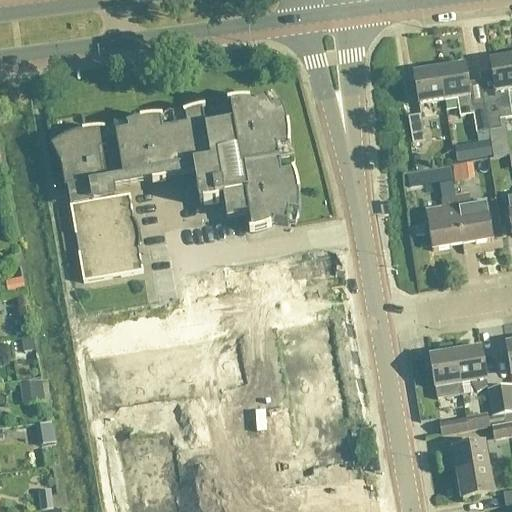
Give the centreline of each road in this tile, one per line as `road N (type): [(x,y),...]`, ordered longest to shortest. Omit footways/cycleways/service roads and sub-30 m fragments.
road 1 (tertiary): [(359,233),(325,20)]
road 2 (residential): [(359,233),(181,264),(185,291)]
road 3 (tertiary): [(123,46),(325,20)]
road 4 (tertiary): [(408,511),(374,322)]
road 5 (tertiary): [(325,20),(476,0)]
road 6 (residential): [(511,300),(374,322)]
road 7 (tertiary): [(0,63),(123,46)]
